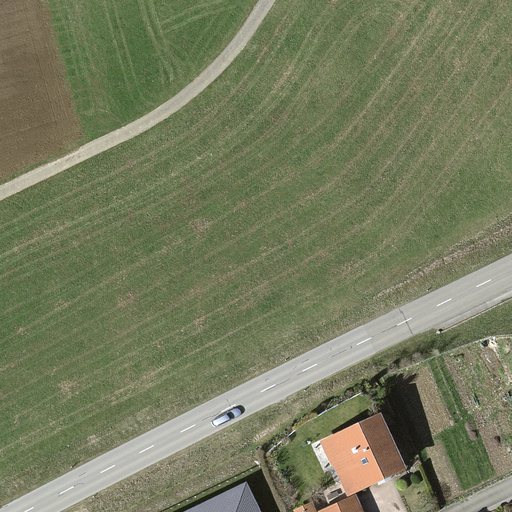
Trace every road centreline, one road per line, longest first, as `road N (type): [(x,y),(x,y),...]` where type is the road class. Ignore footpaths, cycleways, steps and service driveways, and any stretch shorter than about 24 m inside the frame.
road 1 (tertiary): [(511,273),(29,511)]
road 2 (track): [(266,0),(225,62),(179,104),(0,198)]
